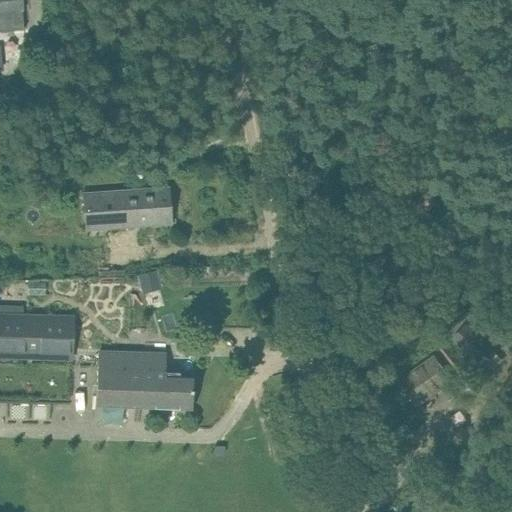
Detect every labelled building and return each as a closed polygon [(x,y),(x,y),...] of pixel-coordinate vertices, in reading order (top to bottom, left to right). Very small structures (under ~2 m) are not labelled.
[(20,0),(0,0),(0,32),(8,32),(24,30),(21,7),(20,0)] [(40,77),(38,58),(23,60),(25,79),(40,77)] [(169,188),(83,194),(86,230),(171,223),(169,188)] [(138,274),(142,291),(163,286),(159,268),(138,274)] [(152,311),(167,306),(160,287),(145,293),(152,311)] [(75,316),(0,312),(0,358),(73,362),(75,316)] [(454,338),(484,365),(495,352),(465,326),(454,338)] [(98,352),(96,406),(192,409),(193,373),(165,372),(166,355),(98,352)] [(399,379),(417,407),(454,381),(435,354),(399,379)]
